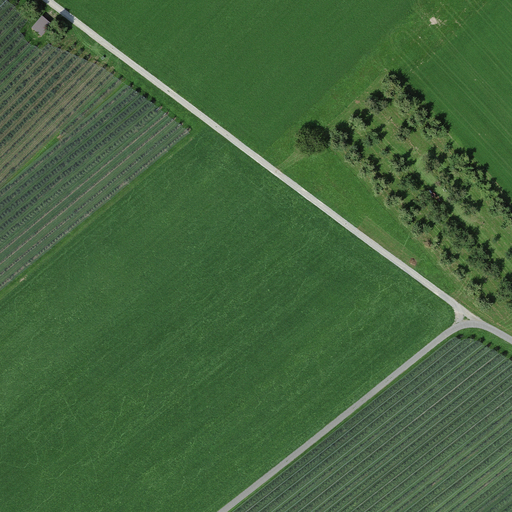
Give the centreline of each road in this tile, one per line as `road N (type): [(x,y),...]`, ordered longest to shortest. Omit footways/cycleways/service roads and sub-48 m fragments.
road 1 (track): [(42,0),(511,342)]
road 2 (track): [(468,316),(224,511)]
